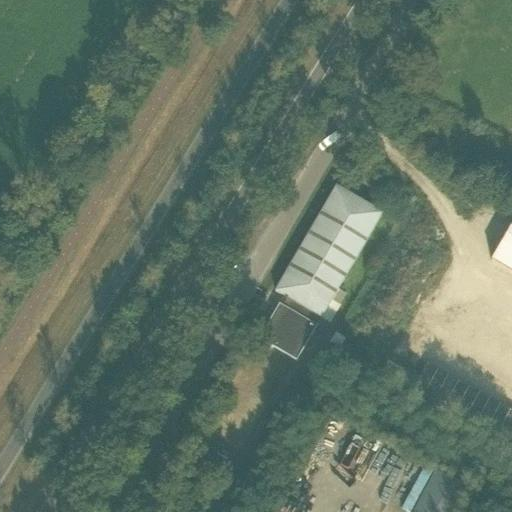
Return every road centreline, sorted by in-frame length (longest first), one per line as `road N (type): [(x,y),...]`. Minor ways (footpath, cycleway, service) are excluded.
road 1 (secondary): [(51,511),(368,0)]
road 2 (unclassified): [(113,511),(424,0)]
road 3 (secondary): [(291,0),(0,472)]
road 4 (track): [(0,251),(157,0)]
